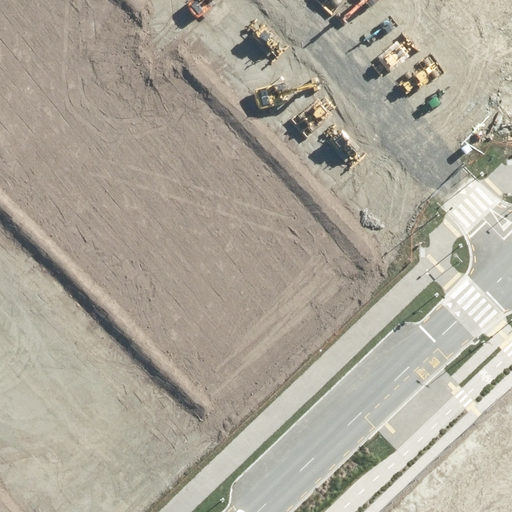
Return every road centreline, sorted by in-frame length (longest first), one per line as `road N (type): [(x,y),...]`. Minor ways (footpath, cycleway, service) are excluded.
road 1 (tertiary): [(255,511),(511,264)]
road 2 (unknown): [(280,0),(443,181)]
road 3 (unknown): [(0,352),(153,511)]
